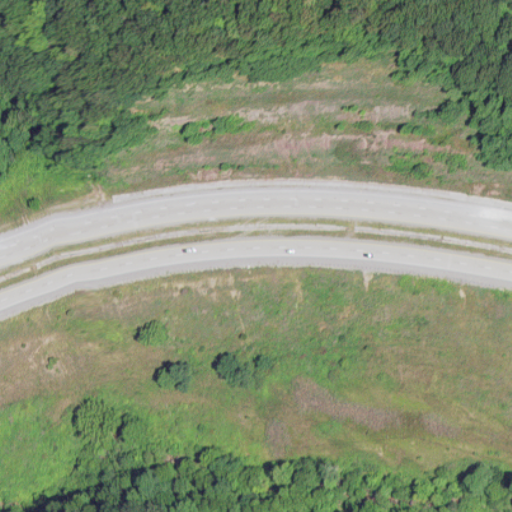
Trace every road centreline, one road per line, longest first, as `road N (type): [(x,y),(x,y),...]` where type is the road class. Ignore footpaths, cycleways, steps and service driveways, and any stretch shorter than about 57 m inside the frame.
road 1 (motorway): [(511,222),(267,198),(110,214),(0,255)]
road 2 (motorway): [(0,300),(136,257),(286,244),(511,268)]
